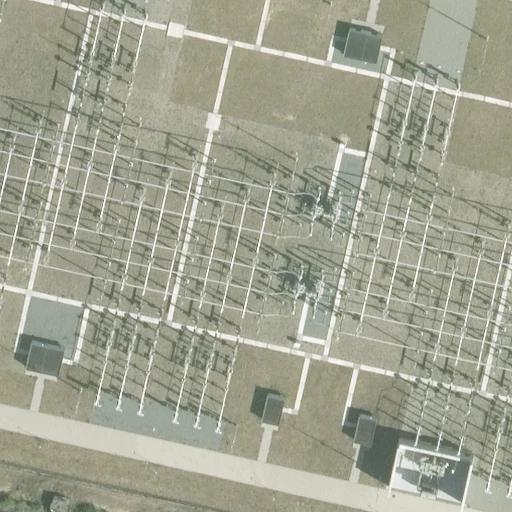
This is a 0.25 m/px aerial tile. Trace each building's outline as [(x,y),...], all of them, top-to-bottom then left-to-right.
[(363,0),(362,4),(386,9),(387,0),(363,0)] [(349,28),(344,53),(360,57),(365,32),(349,28)] [(365,32),(360,57),(376,61),(376,60),(382,35),(365,32)] [(31,341),(26,366),(42,370),(47,345),(31,341)] [(47,345),(42,370),(58,373),(63,349),(47,345)] [(267,394),(262,419),(278,423),(284,397),(267,394)] [(354,438),(354,440),(370,443),(376,418),(359,414),(354,438)] [(398,436),(388,485),(463,501),(473,451),(398,436)]
